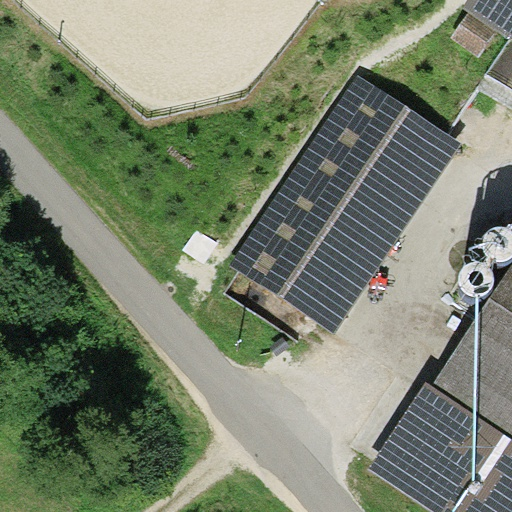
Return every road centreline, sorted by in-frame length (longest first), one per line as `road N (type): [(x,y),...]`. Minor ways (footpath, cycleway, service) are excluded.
road 1 (unclassified): [(329,511),(0,139)]
road 2 (track): [(251,424),(142,511)]
